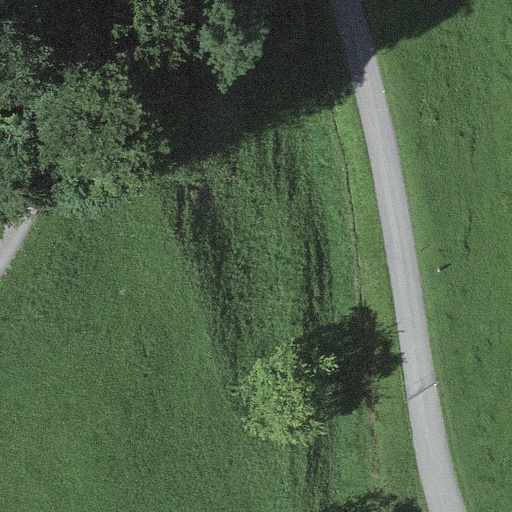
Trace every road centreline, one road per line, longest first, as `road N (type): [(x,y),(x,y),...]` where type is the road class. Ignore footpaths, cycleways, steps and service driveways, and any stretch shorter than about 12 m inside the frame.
road 1 (unclassified): [(335,0),(351,41),(424,447),(449,511)]
road 2 (unclassified): [(0,244),(40,149),(69,0)]
